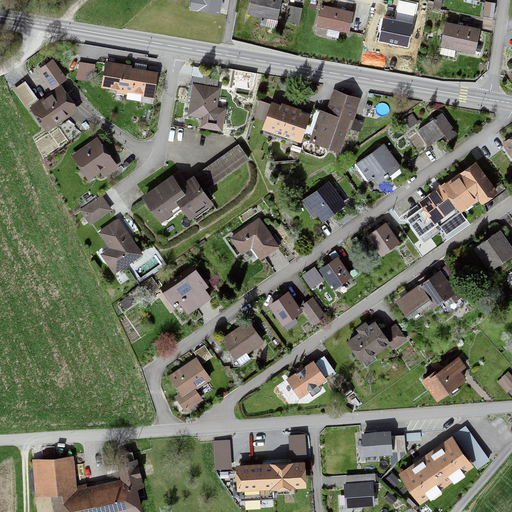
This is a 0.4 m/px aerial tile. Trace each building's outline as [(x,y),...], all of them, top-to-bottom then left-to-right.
[(219,10),(220,0),(191,0),(190,6),(219,10)] [(251,0),(248,16),(277,23),(282,3),(272,1),(272,0),(251,0)] [(300,26),(304,8),(289,5),(285,22),(300,26)] [(350,33),(354,13),(322,6),(317,26),(350,33)] [(379,41),(407,47),(413,23),(385,17),(379,41)] [(474,56),(479,30),(446,23),(440,50),(474,56)] [(65,77),(53,60),(40,70),(52,86),(65,77)] [(95,65),(80,63),(77,77),(92,80),(95,65)] [(103,86),(127,90),(131,66),(106,63),(103,86)] [(157,71),(131,66),(127,90),(153,94),(157,71)] [(218,106),(221,85),(193,81),(188,114),(202,116),(200,127),(223,130),(226,107),(218,106)] [(27,104),(35,98),(25,83),(17,89),(27,104)] [(50,127),(77,107),(62,88),(36,107),(50,127)] [(338,149),(356,99),(338,92),(331,113),(315,107),(311,118),(305,137),(338,149)] [(270,104),(260,100),(257,109),(267,112),(270,104)] [(265,128),(282,134),(290,111),(273,105),(265,128)] [(311,118),(290,111),(282,134),(303,141),(305,137),(311,118)] [(449,139),(457,134),(442,113),(419,130),(430,145),(445,134),(449,139)] [(387,137),(357,160),(372,179),(388,166),(392,171),(406,161),(387,137)] [(105,176),(116,169),(97,141),(76,155),(90,175),(99,169),(105,176)] [(208,189),(249,159),(240,146),(198,176),(208,189)] [(476,165),(464,174),(478,194),(482,198),(494,190),(476,165)] [(328,177),(328,168),(313,168),(313,177),(328,177)] [(189,215),(209,201),(193,179),(186,183),(180,173),(144,198),(159,219),(181,204),(189,215)] [(464,174),(447,186),(459,203),(461,206),(478,194),(464,174)] [(353,200),(333,175),(307,196),(318,210),(322,206),(331,217),(353,200)] [(436,219),(459,203),(447,186),(445,184),(422,201),(436,219)] [(102,197),(82,210),(90,222),(110,209),(102,197)] [(266,253),(283,240),(260,209),(231,232),(244,249),(256,240),(266,253)] [(119,220),(101,232),(115,253),(105,260),(113,271),(141,252),(119,220)] [(366,235),(380,256),(402,241),(388,220),(366,235)] [(490,270),(511,255),(511,247),(500,229),(474,247),(490,270)] [(358,269),(343,248),(322,262),(336,283),(358,269)] [(422,279),(400,295),(413,313),(438,295),(441,300),(463,285),(445,261),(421,278),(422,279)] [(203,280),(193,266),(164,287),(172,298),(178,294),(190,310),(207,296),(198,284),(203,280)] [(283,322),(300,311),(287,290),(269,302),(283,322)] [(130,294),(119,301),(124,308),(134,300),(130,294)] [(322,311),(313,298),(303,304),(311,318),(322,311)] [(365,359),(392,338),(397,344),(411,333),(398,317),(388,324),(379,312),(348,336),(365,359)] [(239,352),(265,334),(251,313),(225,332),(239,352)] [(218,384),(232,375),(220,355),(209,362),(200,349),(171,368),(181,385),(176,388),(188,407),(207,395),(204,390),(217,382),(218,384)] [(301,393),(331,374),(329,371),(337,366),(326,350),(318,355),(317,353),(287,372),(301,393)] [(469,378),(463,370),(469,366),(461,355),(440,368),(439,366),(422,377),(437,400),(469,378)] [(507,392),(511,387),(511,377),(506,371),(496,380),(507,392)] [(389,432),(364,433),(365,454),(390,452),(389,432)] [(470,464),(452,439),(403,474),(420,499),(470,464)] [(240,484),(243,484),(243,496),(277,495),(277,484),(299,483),(298,479),(308,479),(307,456),(293,457),(293,453),(239,454),(240,484)] [(54,492),(56,498),(77,494),(75,458),(34,461),(37,495),(54,492)] [(121,464),(125,484),(133,483),(134,487),(142,486),(137,461),(121,464)] [(125,484),(77,494),(56,498),(58,511),(128,511),(139,510),(134,487),(133,483),(125,484)] [(371,483),(346,485),(348,503),(372,502),(371,483)]
